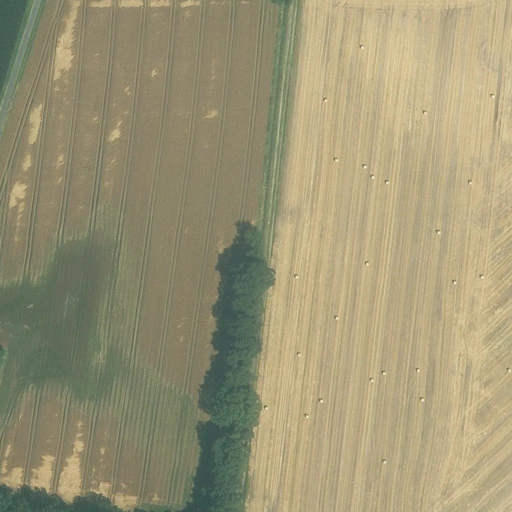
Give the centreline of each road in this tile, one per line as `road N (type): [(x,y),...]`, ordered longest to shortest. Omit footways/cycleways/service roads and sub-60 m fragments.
road 1 (unknown): [(234,511),(286,0)]
road 2 (unclassified): [(36,0),(0,125)]
